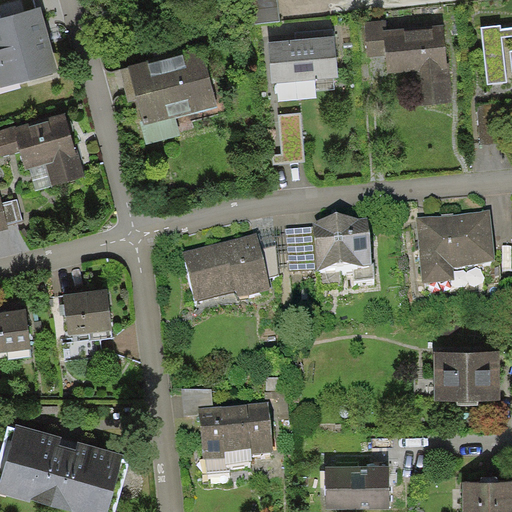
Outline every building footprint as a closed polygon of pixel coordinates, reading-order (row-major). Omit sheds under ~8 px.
[(34,0),(0,0),(0,14),(1,18),(37,8),(34,0)] [(251,0),(253,8),(255,24),(280,20),(277,0),(251,0)] [(59,72),(40,7),(37,8),(1,18),(0,18),(0,87),(0,88),(59,72)] [(386,20),(364,22),(367,57),(385,55),(387,74),(413,72),(416,106),(452,103),(449,64),(446,64),(443,25),(387,29),(386,20)] [(511,27),(502,29),(501,25),(481,27),(488,85),(507,82),(506,73),(511,72),(511,27)] [(268,42),(272,83),(339,77),(334,28),(295,32),(296,39),(268,42)] [(216,106),(201,48),(120,70),(128,102),(136,100),(143,126),(216,106)] [(499,104),(476,106),(480,145),(502,143),(499,104)] [(15,126),(0,130),(0,153),(1,157),(20,151),(25,170),(30,168),(46,164),(53,186),(85,176),(78,151),(76,152),(68,125),(65,113),(16,127),(15,126)] [(304,162),(300,113),(278,115),(282,154),(283,164),(304,162)] [(273,164),(283,164),(282,154),(272,155),(273,164)] [(36,190),(53,186),(46,164),(30,168),(36,190)] [(0,194),(0,231),(9,229),(7,224),(23,220),(17,199),(2,203),(0,194)] [(490,211),(417,218),(422,282),(454,279),(453,267),(495,263),(490,211)] [(368,217),(313,221),(313,226),(317,270),(353,266),(354,279),(374,278),(373,263),(371,263),(368,217)] [(317,270),(313,226),(285,229),(289,272),(317,270)] [(257,233),(184,251),(195,302),(206,299),(236,291),(238,298),(272,289),(269,278),(261,248),(257,233)] [(276,245),(261,248),(269,278),(279,275),(276,245)] [(112,330),(107,289),(64,293),(68,335),(112,330)] [(0,353),(31,349),(26,309),(0,312),(0,353)] [(500,402),(499,352),(434,352),(434,402),(500,402)] [(212,388),(181,389),(184,416),(200,414),(199,408),(213,406),(212,388)] [(213,406),(199,408),(200,414),(205,473),(230,471),(230,463),(252,461),(252,454),(273,452),(269,402),(213,406)] [(70,439),(17,423),(0,481),(0,491),(70,511),(108,511),(125,454),(70,439)] [(389,466),(326,467),(327,509),(390,508),(389,478),(389,466)] [(511,511),(511,481),(462,482),(462,511),(511,511)]
